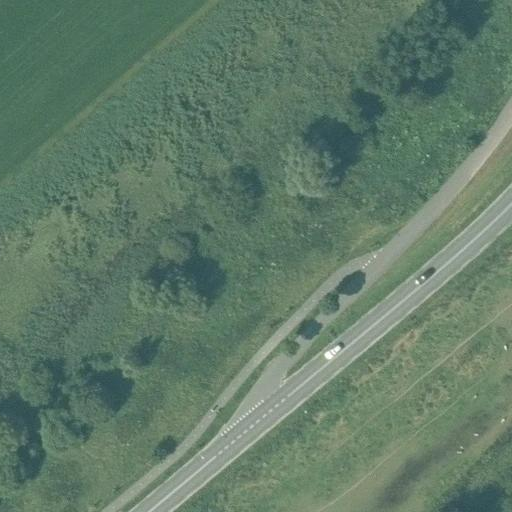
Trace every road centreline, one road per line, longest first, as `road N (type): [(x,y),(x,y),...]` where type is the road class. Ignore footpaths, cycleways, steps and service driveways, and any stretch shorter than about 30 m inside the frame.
road 1 (unclassified): [(230,443),(246,402),(446,194),(511,109)]
road 2 (primary): [(230,443),(511,201)]
